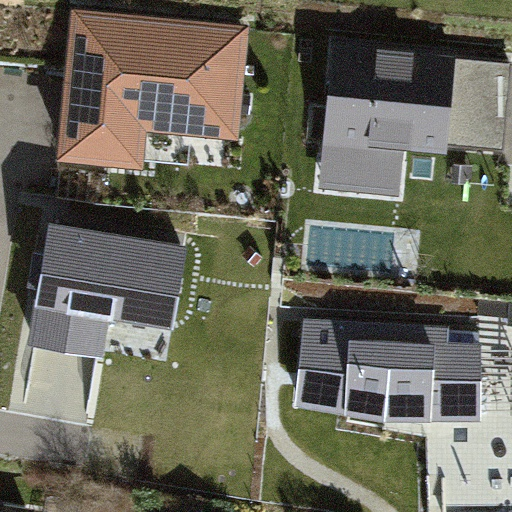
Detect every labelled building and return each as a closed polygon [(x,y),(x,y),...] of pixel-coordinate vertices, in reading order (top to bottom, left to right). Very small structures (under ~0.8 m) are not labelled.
[(250,29),(73,10),(57,165),(144,174),(148,136),(238,145),(250,29)] [(499,150),(508,63),(335,44),(319,192),(397,200),(404,140),(499,150)] [(185,252),(55,230),(35,346),(104,358),(110,325),(171,335),(185,252)] [(481,328),(304,318),(296,406),(386,422),(484,421),(481,328)] [(44,511),(45,510),(0,503),(0,511),(44,511)]
